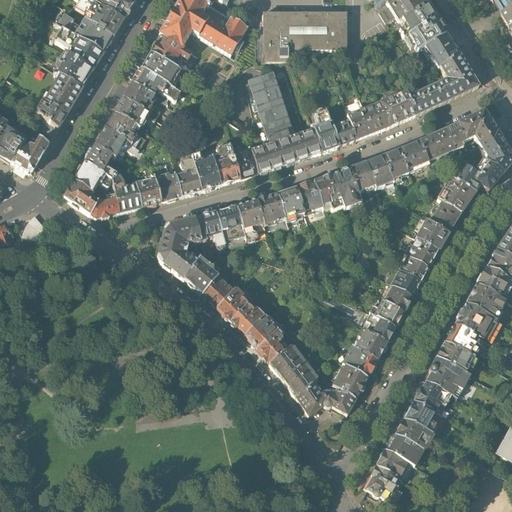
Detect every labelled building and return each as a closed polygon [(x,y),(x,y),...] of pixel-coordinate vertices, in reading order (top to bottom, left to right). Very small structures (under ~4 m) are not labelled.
[(112,41),(122,24),(84,2),(81,0),(74,12),(83,17),(84,15),(93,21),(89,27),(112,41)] [(85,0),(84,2),(122,24),(133,6),(123,0),(109,0),(108,2),(103,0),(85,0)] [(161,40),(149,56),(179,74),(180,75),(191,56),(181,50),(190,35),(230,59),(246,31),(229,21),(223,31),(201,17),(207,7),(194,0),(182,0),(180,5),(178,4),(176,8),(161,33),(158,38),(161,40)] [(224,0),(194,0),(207,7),(210,9),(214,2),(221,6),(224,0)] [(384,0),(398,24),(425,8),(420,0),(384,0)] [(511,0),(489,0),(492,5),(494,7),(495,7),(496,7),(499,13),(502,17),(502,18),(502,20),(511,35),(511,0)] [(403,41),(434,22),(429,15),(425,8),(398,24),(394,27),(403,41)] [(333,17),(262,17),(262,35),(254,35),(254,36),(255,36),(255,66),(288,66),(288,53),(345,54),(345,17),(333,17)] [(102,58),(112,41),(89,27),(84,24),(81,29),(63,18),(56,30),(60,32),(102,58)] [(414,49),(417,55),(423,51),(444,38),(439,30),(434,22),(403,41),(410,51),(414,49)] [(92,75),(102,58),(60,32),(52,46),(70,56),(67,60),(92,75)] [(423,51),(437,72),(439,71),(458,59),(450,47),(444,38),(423,51)] [(144,65),(140,72),(170,90),(179,74),(149,56),(144,65)] [(408,101),(415,119),(477,90),(470,79),(458,59),(439,71),(447,84),(443,87),(442,86),(408,101)] [(81,94),(92,75),(67,60),(56,79),(58,80),(81,94)] [(138,74),(131,87),(152,99),(156,92),(173,102),(172,105),(175,104),(176,102),(177,99),(182,102),(184,98),(170,90),(140,72),(138,74)] [(250,155),(256,177),(261,176),(321,155),(313,134),(288,142),(286,135),(290,133),(271,77),(248,85),(267,141),(263,143),(265,146),(266,150),(253,154),(250,155)] [(58,80),(50,93),(73,107),(81,94),(58,80)] [(123,99),(122,102),(155,122),(160,114),(151,109),(151,108),(149,107),(153,100),(152,99),(131,87),(129,91),(123,99)] [(65,120),(73,107),(50,93),(43,107),(65,120)] [(379,106),(389,130),(404,124),(415,119),(408,101),(406,97),(393,102),(392,101),(379,106)] [(121,103),(113,116),(133,128),(138,131),(143,124),(151,129),(155,122),(122,102),(121,103)] [(57,134),(65,120),(43,107),(40,105),(32,119),(57,134)] [(363,112),(372,137),(387,131),(389,130),(379,106),(363,112)] [(346,119),(355,143),(357,143),(369,138),(372,137),(363,112),(346,119)] [(475,140),(478,146),(498,136),(483,113),(453,128),(461,147),(475,140)] [(105,129),(104,131),(138,152),(139,152),(145,142),(136,136),(134,137),(129,134),(133,128),(113,116),(105,129)] [(313,134),(321,155),(336,150),(338,149),(332,133),(326,116),(315,120),(319,132),(313,134)] [(332,133),(338,149),(341,148),(355,143),(346,119),(340,121),(342,127),(335,129),(336,131),(332,133)] [(461,147),(453,128),(421,142),(432,166),(463,152),(461,147)] [(26,143),(5,129),(0,136),(0,157),(12,165),(24,147),(26,143)] [(138,152),(104,131),(101,136),(99,137),(97,141),(97,144),(96,146),(94,148),(111,159),(114,160),(119,151),(123,150),(135,157),(138,152)] [(500,140),(498,136),(478,146),(489,166),(504,176),(511,165),(511,159),(508,153),(500,140)] [(28,150),(24,147),(12,165),(27,175),(33,174),(50,148),(48,147),(40,141),(34,150),(30,147),(28,150)] [(398,151),(408,179),(433,170),(432,169),(432,166),(421,142),(398,151)] [(85,163),(84,166),(111,182),(117,178),(106,171),(106,172),(104,171),(111,159),(94,148),(90,154),(89,153),(85,160),(86,161),(85,163)] [(217,158),(212,160),(220,188),(236,183),(239,182),(232,159),(229,148),(215,152),(217,158)] [(240,157),(232,159),(239,182),(246,180),(256,177),(250,155),(248,149),(238,152),(240,157)] [(398,151),(383,156),(393,185),(408,179),(398,151)] [(383,156),(365,162),(375,191),(393,185),(383,156)] [(198,157),(191,159),(192,162),(202,193),(219,189),(220,188),(212,160),(211,159),(209,160),(209,162),(203,163),(200,162),(198,157)] [(175,178),(181,199),(200,194),(202,193),(192,162),(179,165),(181,172),(184,174),(185,175),(175,178)] [(360,196),(375,191),(365,162),(351,168),(360,196)] [(82,167),(73,184),(91,195),(98,184),(107,190),(111,182),(84,166),(82,167)] [(151,170),(153,178),(161,204),(164,204),(181,199),(175,178),(175,177),(169,179),(165,166),(151,170)] [(504,176),(489,166),(480,180),(464,169),(455,184),(475,197),(479,190),(483,193),(488,195),(504,176)] [(351,168),(334,174),(346,213),(363,208),(360,196),(351,168)] [(334,174),(315,180),(326,215),(328,219),(346,213),(334,174)] [(117,178),(111,182),(115,197),(119,215),(123,214),(141,210),(135,187),(124,190),(122,184),(118,177),(117,178)] [(134,186),(135,187),(141,210),(144,209),(161,204),(153,178),(144,181),(145,184),(134,186)] [(315,180),(297,187),(307,220),(326,215),(315,180)] [(91,195),(73,184),(71,186),(63,200),(89,217),(97,204),(91,200),(90,198),(90,197),(91,195)] [(462,215),(475,197),(455,184),(441,207),(460,217),(462,215)] [(297,187),(277,194),(287,225),(307,220),(297,187)] [(277,194),(253,202),(262,232),(287,225),(277,194)] [(99,205),(97,204),(89,217),(95,221),(113,217),(119,215),(115,197),(105,199),(106,204),(99,205)] [(244,237),(262,232),(253,202),(235,207),(244,237)] [(235,207),(213,214),(219,241),(223,249),(245,243),(244,237),(235,207)] [(430,227),(448,236),(458,220),(460,217),(441,207),(430,227)] [(28,236),(24,256),(43,260),(47,240),(44,239),(45,236),(48,233),(53,228),(41,214),(37,217),(34,221),(32,225),(30,230),(28,236)] [(213,214),(195,218),(202,246),(219,241),(213,214)] [(195,218),(165,229),(161,245),(156,261),(180,285),(198,263),(185,252),(186,247),(202,246),(195,218)] [(417,244),(435,253),(439,254),(440,251),(449,237),(448,236),(430,227),(427,225),(417,244)] [(7,228),(0,230),(0,248),(2,253),(12,249),(12,247),(18,245),(13,229),(8,231),(7,228)] [(511,230),(507,228),(494,250),(511,260),(511,230)] [(409,260),(426,270),(434,255),(435,253),(417,244),(409,260)] [(511,260),(494,250),(485,266),(508,280),(511,272),(511,260)] [(409,260),(402,275),(424,287),(430,276),(426,270),(409,260)] [(198,263),(180,285),(184,288),(201,301),(218,281),(220,278),(199,262),(198,263)] [(485,266),(475,284),(498,297),(508,280),(485,266)] [(418,297),(424,287),(402,275),(393,291),(415,303),(418,297)] [(218,281),(201,301),(209,308),(213,314),(234,294),(218,281)] [(475,284),(464,303),(493,320),(504,301),(498,297),(475,284)] [(234,294),(213,314),(218,320),(236,338),(241,343),(254,356),(268,372),(293,349),(235,290),(234,294)] [(385,305),(407,317),(409,314),(415,303),(393,291),(385,305)] [(464,303),(451,325),(481,342),(494,320),(493,320),(464,303)] [(407,317),(385,305),(377,321),(399,332),(406,319),(407,317)] [(365,334),(390,347),(397,335),(399,332),(377,321),(373,318),(365,334)] [(451,325),(442,340),(472,358),(482,342),(481,342),(451,325)] [(390,347),(365,334),(356,351),(381,365),(382,362),(390,347)] [(433,356),(438,359),(463,374),(472,358),(442,340),(433,356)] [(293,349),(268,372),(279,384),(288,394),(294,400),(315,385),(319,381),(293,347),(293,349)] [(346,367),(372,382),(379,369),(381,365),(356,351),(354,350),(344,367),(346,367)] [(438,359),(424,383),(450,397),(454,400),(468,377),(463,374),(438,359)] [(346,367),(334,389),(360,403),(361,401),(372,382),(346,367)] [(424,383),(413,403),(433,415),(438,406),(443,409),(450,397),(424,383)] [(315,385),(294,400),(313,424),(327,414),(330,416),(335,415),(350,425),(360,403),(334,389),(334,392),(320,393),(315,385)] [(413,403),(403,420),(429,435),(439,418),(433,415),(413,403)] [(403,420),(393,436),(420,451),(429,435),(403,420)] [(511,428),(510,428),(495,456),(511,464),(511,428)] [(393,436),(384,452),(406,465),(412,469),(422,452),(420,451),(393,436)] [(384,452),(374,468),(396,481),(406,465),(384,452)] [(374,468),(362,490),(387,505),(399,483),(396,481),(374,468)]
